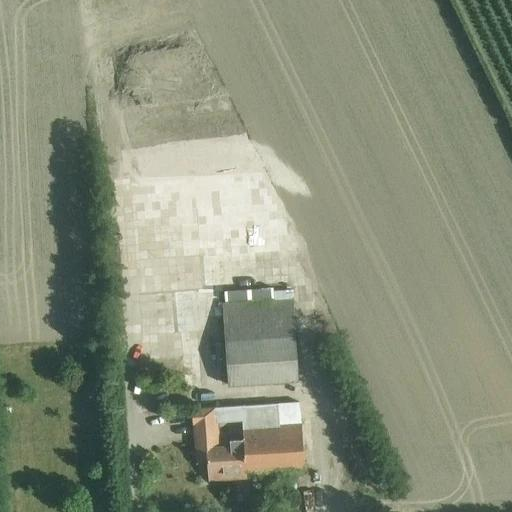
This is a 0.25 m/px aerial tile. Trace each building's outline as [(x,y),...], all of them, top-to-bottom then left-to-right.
[(217,254),(216,278),(286,280),(287,256),(217,254)] [(222,301),(226,382),(296,378),(292,297),(222,301)] [(170,389),(173,373),(145,368),(142,384),(170,389)] [(301,424),(279,426),(277,403),(243,406),(243,405),(192,409),(193,424),(198,424),(201,463),(207,462),(209,481),(247,477),(247,471),(304,467),(301,424)] [(458,446),(459,433),(408,431),(408,455),(437,456),(438,445),(458,446)]
